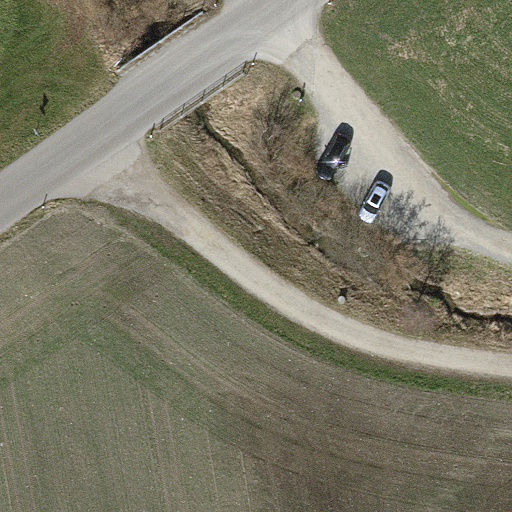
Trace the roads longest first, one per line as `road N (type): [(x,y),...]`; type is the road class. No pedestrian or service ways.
road 1 (track): [(511,367),(435,359),(301,296),(84,142)]
road 2 (unclassified): [(0,200),(295,0)]
road 3 (track): [(511,251),(488,245),(358,125),(281,0)]
